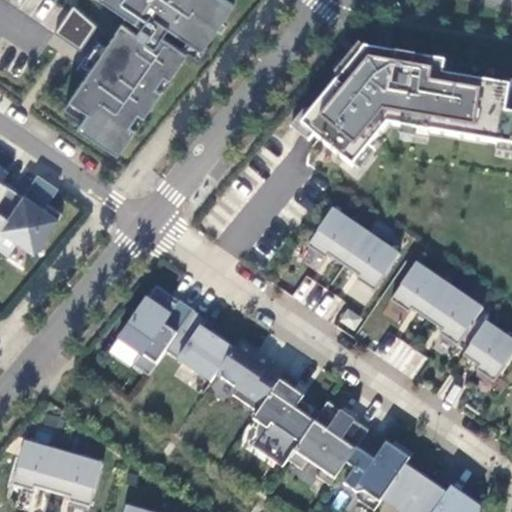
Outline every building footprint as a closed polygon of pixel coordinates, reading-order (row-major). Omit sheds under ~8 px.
[(105,0),(147,27),(141,35),(126,25),(111,48),(101,41),(82,69),(92,76),(74,101),(92,113),(82,128),(123,156),(140,130),(135,126),(143,114),(149,118),(192,54),(167,37),(173,28),(207,51),(238,5),(230,0),(105,0)] [(103,23),(78,6),(65,24),(91,42),(103,23)] [(91,42),(65,24),(59,34),(85,51),(91,42)] [(344,80),(369,50),(363,45),(339,75),(344,80)] [(357,169),(392,126),(511,146),(511,114),(509,114),(511,98),(511,87),(447,76),(449,63),(369,50),(344,80),(305,127),(357,169)] [(13,187),(6,183),(13,173),(0,164),(0,233),(2,234),(4,231),(27,197),(28,195),(27,195),(26,196),(13,187)] [(49,210),(52,205),(63,189),(44,177),(42,175),(28,195),(42,205),(49,210)] [(27,197),(4,231),(39,254),(67,214),(52,205),(49,210),(42,205),(28,195),(27,197)] [(332,256),(348,267),(371,233),(337,210),(312,248),(330,260),(332,256)] [(379,293),(404,256),(371,233),(348,267),(363,277),(361,281),(379,293)] [(417,311),(432,321),(455,288),(422,265),(396,302),(414,314),(417,311)] [(170,353),(198,312),(184,302),(181,306),(174,301),(177,298),(161,287),(149,303),(154,306),(143,322),(137,319),(122,339),(145,355),(137,367),(153,378),(170,353)] [(463,348),(488,310),(455,288),(432,321),(447,332),(445,335),(463,348)] [(354,331),(362,317),(346,308),(338,322),(354,331)] [(170,353),(215,384),(221,376),(241,345),(217,329),(211,337),(204,332),(212,321),(198,312),(170,353)] [(499,383),(511,364),(511,338),(491,324),(468,357),(483,367),(481,371),(499,383)] [(379,357),(413,379),(427,356),(394,335),(379,357)] [(262,413),(289,374),(260,354),(263,350),(246,339),(221,376),(241,390),(237,396),(262,413)] [(289,374),(262,413),(257,420),(271,430),(258,449),(287,469),(293,461),(319,423),(310,417),(314,411),(303,404),(308,397),(299,391),(304,384),(289,374)] [(447,379),(436,394),(451,405),(462,390),(447,379)] [(293,461),(307,471),(312,463),(325,471),(320,478),(335,488),(351,465),(353,462),(371,435),(373,432),(359,422),(346,442),(339,437),(346,428),(325,414),(293,461)] [(409,469),(418,455),(400,443),(397,448),(391,444),(389,448),(371,435),(353,462),(351,465),(359,470),(349,485),(361,494),(363,501),(378,511),(379,511),(387,500),(409,469)] [(38,493),(39,488),(57,494),(68,454),(29,443),(16,486),(38,493)] [(68,454),(57,494),(75,499),(73,502),(94,509),(107,466),(68,454)] [(439,511),(456,488),(443,480),(437,488),(409,469),(387,500),(404,511),(439,511)] [(482,511),(484,507),(456,488),(439,511),(482,511)]
